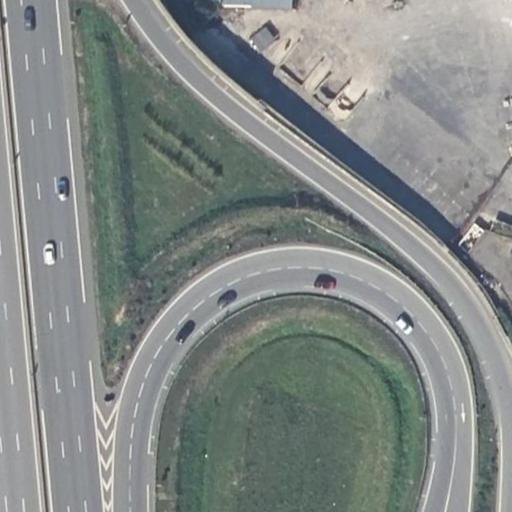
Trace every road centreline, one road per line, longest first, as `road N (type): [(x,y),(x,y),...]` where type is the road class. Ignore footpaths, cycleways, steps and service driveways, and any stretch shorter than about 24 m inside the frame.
road 1 (trunk): [(511,413),(487,336),(449,278),(235,111),(138,0)]
road 2 (trunk): [(131,511),(136,432),(156,360),(184,320),(240,280),(303,266),(369,283),(425,329),(445,360),(454,397)]
road 3 (trunk): [(78,511),(31,0)]
road 4 (trunk): [(0,349),(7,508)]
